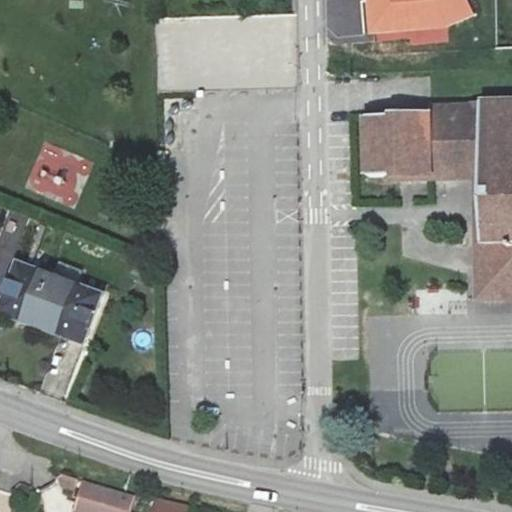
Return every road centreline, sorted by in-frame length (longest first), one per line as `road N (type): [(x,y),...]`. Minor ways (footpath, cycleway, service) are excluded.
road 1 (unknown): [(320,425),(203,394),(193,370),(196,145),(216,116),(314,113)]
road 2 (unclassified): [(316,500),(310,0)]
road 3 (secondary): [(0,407),(156,463),(316,500)]
